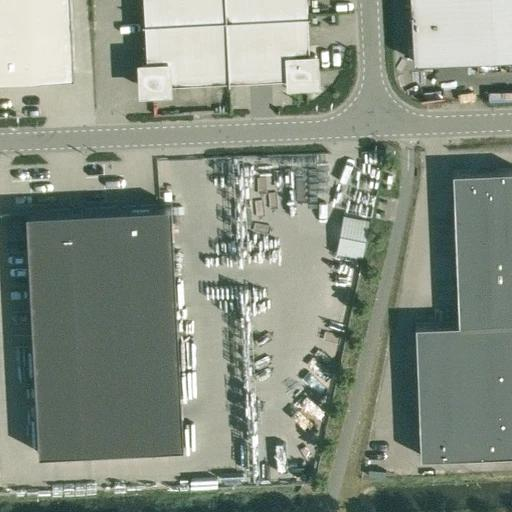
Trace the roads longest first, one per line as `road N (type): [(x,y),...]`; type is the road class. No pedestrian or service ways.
road 1 (unclassified): [(0,145),(376,130)]
road 2 (unclassified): [(511,124),(376,130)]
road 3 (unclassified): [(376,130),(369,0)]
